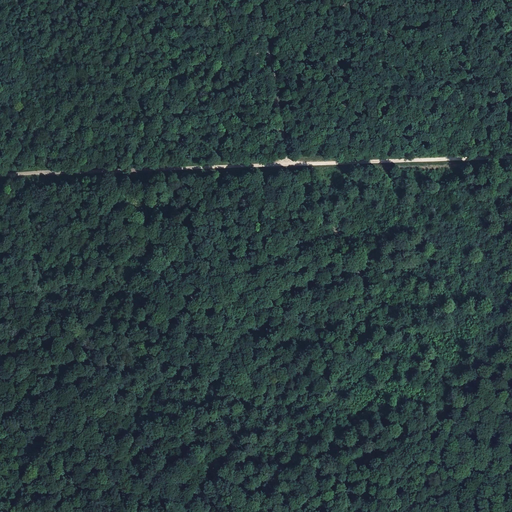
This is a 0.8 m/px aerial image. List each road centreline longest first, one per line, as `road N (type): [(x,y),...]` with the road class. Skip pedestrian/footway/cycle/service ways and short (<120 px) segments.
road 1 (track): [(0,175),(281,164)]
road 2 (track): [(281,164),(511,160)]
road 3 (track): [(260,0),(281,164)]
